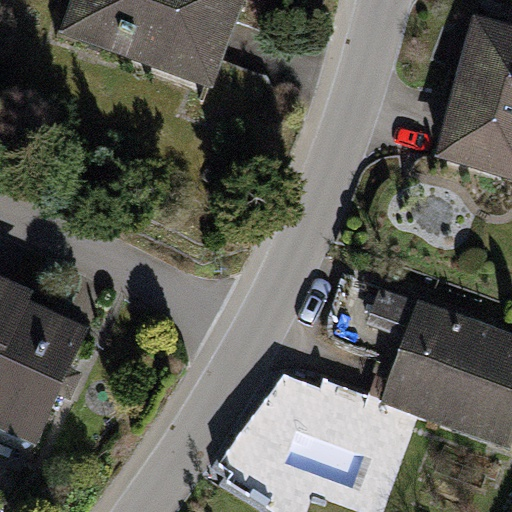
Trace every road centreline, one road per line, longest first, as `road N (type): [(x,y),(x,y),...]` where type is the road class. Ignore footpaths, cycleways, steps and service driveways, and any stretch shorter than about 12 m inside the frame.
road 1 (residential): [(258,334),(326,188),(381,0)]
road 2 (residential): [(0,211),(258,334)]
road 3 (residential): [(144,511),(258,334)]
